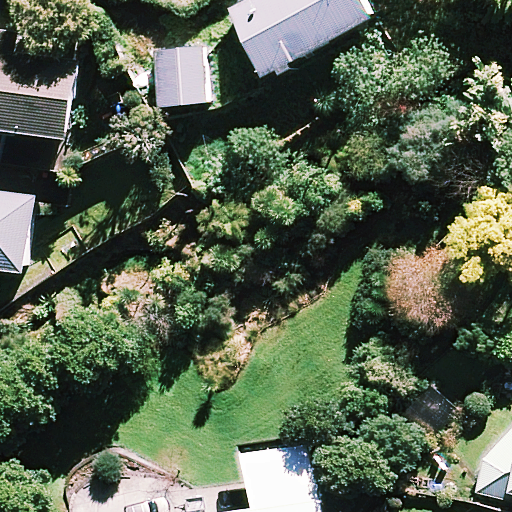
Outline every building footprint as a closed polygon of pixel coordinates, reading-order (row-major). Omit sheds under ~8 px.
[(370,0),(261,0),(231,17),(269,86),(383,23),(370,0)] [(26,35),(0,31),(0,134),(78,145),(89,66),(23,57),(26,35)] [(214,106),(206,51),(158,58),(166,113),(214,106)] [(44,202),(0,196),(0,273),(34,278),(44,202)] [(511,438),(488,464),(477,497),(511,503),(511,438)] [(333,511),(325,449),(263,458),(270,511),(333,511)]
